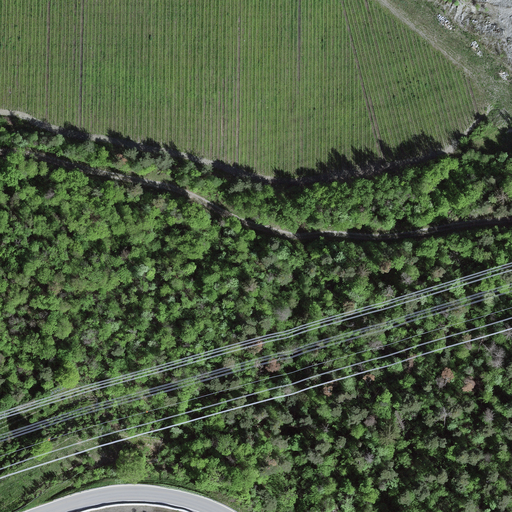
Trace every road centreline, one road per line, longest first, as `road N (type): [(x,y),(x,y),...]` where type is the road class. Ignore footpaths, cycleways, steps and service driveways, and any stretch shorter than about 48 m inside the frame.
road 1 (track): [(511,223),(301,240),(227,219),(189,195),(0,154)]
road 2 (tertiary): [(214,511),(145,493),(50,511)]
